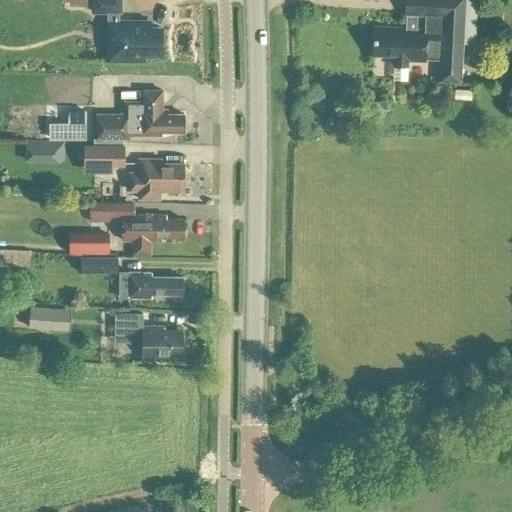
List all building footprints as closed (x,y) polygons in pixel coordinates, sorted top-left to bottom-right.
[(108,31),(116,38),(116,59),(143,59),(143,52),(160,52),(161,28),(148,28),(148,21),(119,21),(119,11),(120,11),(120,0),(92,0),(92,11),(108,11),(108,31)] [(475,45),(477,0),(404,0),(404,16),(406,16),(406,27),(373,25),(372,55),(393,56),(393,67),(408,67),(409,60),(425,61),(425,58),(439,59),(437,82),(462,84),(464,44),(475,45)] [(408,67),(393,67),(392,80),(408,81),(408,67)] [(93,138),(93,142),(122,143),(122,138),(129,138),(129,135),(161,135),(161,131),(184,131),(184,113),(167,113),(167,109),(162,109),(162,90),(142,90),(142,101),(124,101),(124,114),(95,114),(95,138),(93,138)] [(85,139),(85,122),(67,122),(67,138),(85,139)] [(122,143),(93,142),(93,145),(83,145),(83,166),(122,166),(122,143)] [(24,144),(24,161),(58,162),(59,145),(24,144)] [(139,158),(139,172),(129,172),(129,190),(139,190),(139,199),(159,199),(159,190),(183,191),(183,163),(161,162),(161,158),(139,158)] [(111,214),(120,214),(120,202),(89,202),(89,217),(110,217),(111,214)] [(166,214),(132,214),(123,214),(122,241),(132,241),(132,255),(149,255),(150,240),(161,240),(161,236),(183,236),(183,218),(166,218),(166,214)] [(69,253),(109,253),(109,232),(69,232),(69,253)] [(0,250),(0,266),(29,268),(30,251),(0,250)] [(80,258),(80,274),(117,273),(117,257),(80,258)] [(120,297),(151,297),(151,293),(182,294),(182,276),(151,276),(151,272),(120,271),(120,297)] [(30,307),(29,327),(69,330),(70,309),(30,307)] [(142,313),(122,313),(114,313),(114,341),(142,341),(142,354),(182,354),(182,330),(164,330),(164,325),(142,325),(142,313)]
